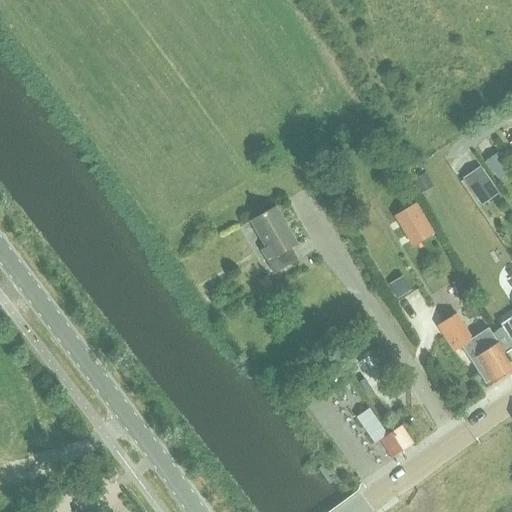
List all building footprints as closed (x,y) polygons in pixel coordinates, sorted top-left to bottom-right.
[(497,177),(508,171),(496,154),(486,161),(497,177)] [(481,205),(498,194),(480,167),(463,178),(481,205)] [(425,173),(411,180),(419,194),(433,187),(425,173)] [(417,205),(395,218),(411,246),(433,233),(417,205)] [(290,248),(296,245),(274,207),(249,221),(270,258),(265,261),(273,274),(297,261),(290,248)] [(402,276),(387,284),(396,299),(411,290),(402,276)] [(265,277),(257,282),(263,291),(271,287),(265,277)] [(454,314),(436,326),(453,352),(459,348),(484,384),(488,382),(490,385),(511,370),(511,367),(503,353),(511,347),(511,345),(500,327),(490,334),(486,328),(471,338),(454,314)] [(500,327),(511,345),(511,321),(511,320),(500,327)] [(357,377),(369,369),(362,359),(351,367),(357,377)] [(327,386),(316,393),(322,401),(332,394),(327,386)] [(414,441),(402,424),(379,440),(390,457),(414,441)]
